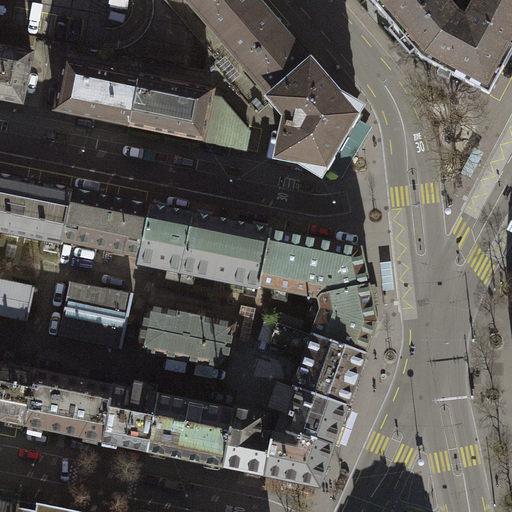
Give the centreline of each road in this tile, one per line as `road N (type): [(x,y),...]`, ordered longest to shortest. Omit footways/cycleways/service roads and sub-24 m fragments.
road 1 (residential): [(411,161),(369,193),(319,204),(0,139)]
road 2 (primary): [(433,342),(459,266),(511,166)]
road 3 (tertiary): [(411,161),(391,92),(317,0)]
road 4 (secondary): [(359,511),(433,342)]
road 5 (tertiary): [(433,342),(411,161)]
road 6 (primary): [(433,342),(467,511)]
road 7 (residential): [(253,511),(104,480)]
